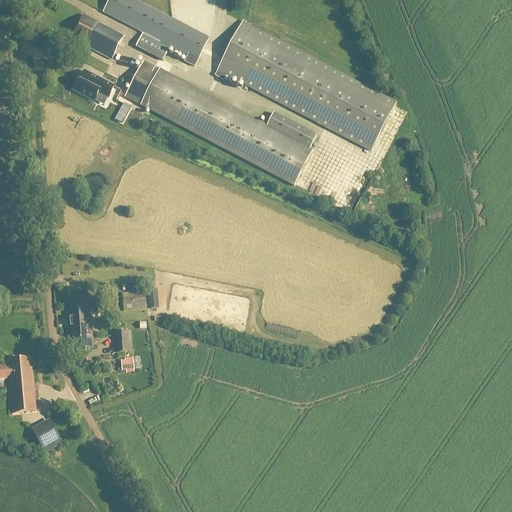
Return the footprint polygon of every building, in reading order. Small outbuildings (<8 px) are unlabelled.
[(158,43),(170,20),(130,0),(110,0),(103,14),(142,35),(136,46),(163,60),(169,49),(158,43)] [(111,61),(123,38),(97,24),(97,25),(83,17),(70,40),(111,61)] [(172,22),(164,40),(184,49),(186,45),(198,50),(205,36),(172,22)] [(243,23),(215,78),(223,82),(226,77),(371,153),(395,106),(244,26),(245,24),(243,23)] [(293,188),(312,152),(310,150),(316,138),(273,115),(266,127),(190,87),(142,62),(124,99),(172,124),(171,124),(293,188)] [(84,73),(81,79),(79,78),(72,92),(94,103),(94,102),(98,94),(108,99),(113,88),(92,78),(84,73)] [(380,164),(405,112),(395,107),(370,159),(380,164)] [(347,155),(345,149),(328,147),(328,149),(325,153),(324,151),(318,155),(316,157),(318,160),(324,157),(326,161),(331,166),(331,169),(345,171),(343,183),(347,188),(353,185),(364,196),(367,166),(371,172),(376,167),(366,166),(366,170),(360,175),(358,175),(352,169),(349,163),(349,161),(347,158),(347,155)] [(310,162),(298,182),(316,193),(323,182),(313,176),(318,167),(310,162)] [(335,207),(350,203),(349,197),(339,199),(337,191),(325,194),(326,199),(332,197),(335,207)] [(119,313),(146,311),(145,293),(118,295),(119,313)] [(68,328),(90,327),(88,300),(66,301),(68,328)] [(90,327),(68,328),(70,352),(92,350),(90,327)] [(114,335),(116,355),(129,354),(127,333),(114,335)] [(131,358),(119,361),(123,374),(135,371),(131,358)] [(13,415),(36,413),(31,360),(8,362),(13,415)] [(43,446),(57,439),(52,427),(37,435),(43,446)]
